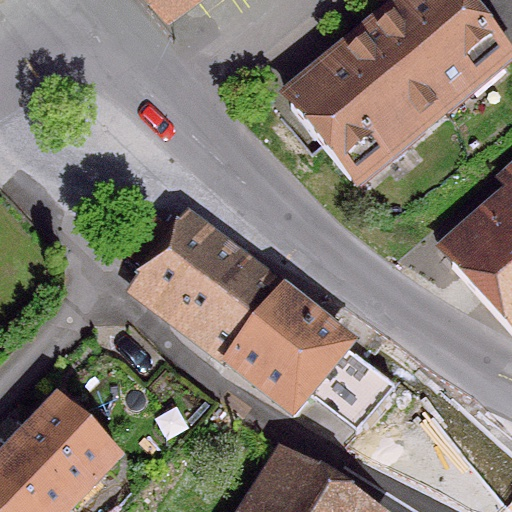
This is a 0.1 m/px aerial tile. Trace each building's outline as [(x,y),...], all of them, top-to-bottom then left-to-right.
[(454,0),(421,0),(344,64),(289,110),(348,182),(501,56),(454,0)] [(511,213),(448,270),(511,341),(511,169),(506,175),(497,183),(511,199),(511,213)] [(123,259),(141,273),(169,237),(150,223),(134,244),(128,252),(123,259)] [(175,228),(169,237),(141,273),(135,283),(161,308),(229,360),(224,367),(293,420),(307,403),(354,439),(391,393),(357,366),(343,356),(273,301),(271,303),(175,228)] [(112,467),(55,410),(11,456),(69,511),(112,467)] [(68,511),(69,511),(11,456),(0,467),(0,511),(68,511)] [(369,511),(288,461),(255,511),(369,511)]
